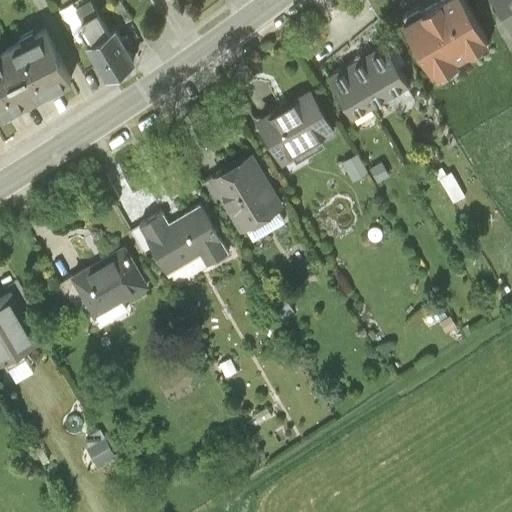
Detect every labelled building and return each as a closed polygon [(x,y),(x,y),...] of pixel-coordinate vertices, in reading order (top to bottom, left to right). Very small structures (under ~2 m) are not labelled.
[(487,42),(462,0),(449,0),(404,26),(432,74),(436,72),(439,75),(458,64),(455,60),(487,42)] [(511,0),(497,0),(499,1),(494,5),(504,19),(509,16),(511,21),(511,0)] [(80,49),(86,45),(92,42),(81,23),(98,13),(91,1),(76,10),(73,6),(60,13),(80,49)] [(108,8),(119,27),(130,21),(119,2),(108,8)] [(109,32),(98,13),(81,23),(92,42),(86,45),(105,79),(135,62),(116,28),(109,32)] [(46,30),(5,51),(31,101),(71,80),(46,30)] [(366,55),(390,96),(409,84),(385,44),(366,55)] [(0,116),(31,101),(5,51),(0,53),(0,116)] [(366,55),(348,66),(372,106),(390,96),(366,55)] [(372,106),(348,66),(329,77),(353,117),(372,106)] [(333,134),(310,95),(261,123),(284,162),(333,134)] [(280,206),(251,155),(240,162),(235,160),(227,165),(225,171),(214,177),(243,228),(250,224),(258,238),(283,223),(275,209),(280,206)] [(358,156),(345,163),(355,180),(367,172),(358,156)] [(383,163),(372,170),(379,182),(390,176),(383,163)] [(454,169),(444,174),(454,197),(464,193),(454,169)] [(228,251),(201,205),(169,223),(163,213),(140,226),(167,272),(200,253),(206,264),(228,251)] [(147,288),(125,250),(74,280),(96,317),(147,288)] [(0,365),(38,342),(8,293),(0,298),(0,365)] [(232,359),(220,365),(226,376),(238,370),(232,359)] [(90,440),(91,449),(99,464),(113,456),(100,434),(90,440)]
